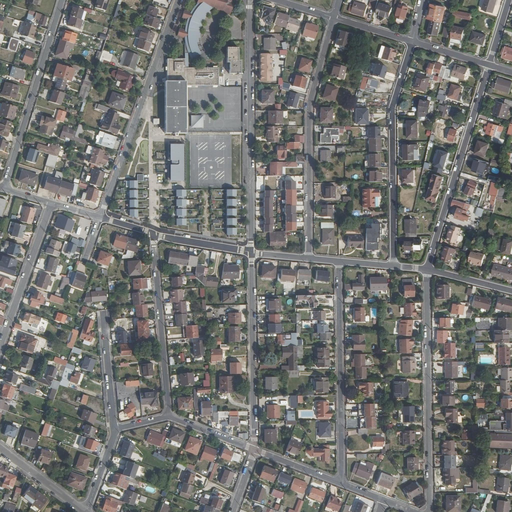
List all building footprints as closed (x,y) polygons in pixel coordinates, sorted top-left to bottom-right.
[(105,11),(108,0),(96,0),(94,7),(105,11)] [(199,30),(198,29),(201,21),(202,22),(204,13),(207,14),(207,12),(208,9),(211,8),(223,11),(223,13),(230,15),(233,4),(231,3),(231,0),(197,0),(198,0),(197,3),(198,3),(195,6),(191,9),(185,7),(183,14),(188,16),(187,21),(186,27),(180,25),(178,31),(185,33),(185,59),(185,68),(188,67),(188,52),(187,36),(195,38),(197,38),(199,30)] [(376,8),(377,2),(371,0),(369,6),(376,8)] [(495,4),(496,0),(484,0),(482,9),(493,13),(496,4),(495,4)] [(364,16),(368,6),(354,1),(351,12),(364,16)] [(405,20),(409,7),(402,5),(403,2),(400,1),(396,17),(405,20)] [(392,7),(380,3),(377,14),(389,18),(392,7)] [(442,22),(446,8),(431,4),(428,15),(430,16),(429,19),(431,20),(441,22),(442,22)] [(155,18),(158,9),(149,6),(146,15),(147,15),(155,18)] [(270,25),(275,10),(263,6),(261,11),(263,12),(261,19),(264,20),(266,24),(270,25)] [(82,11),(82,10),(72,7),(70,16),(80,19),(82,11)] [(43,16),(44,15),(29,10),(26,19),(31,20),(34,18),(39,20),(40,21),(39,24),(44,26),(47,17),(43,16)] [(471,20),(472,14),(454,10),(452,17),(471,20)] [(198,48),(197,45),(196,42),(198,42),(198,39),(198,37),(198,36),(199,36),(200,31),(201,26),(202,22),(204,19),(207,15),(209,12),(207,12),(207,14),(204,13),(202,22),(201,21),(198,29),(199,30),(197,38),(195,38),(187,36),(188,52),(192,59),(200,53),(198,48)] [(288,18),(289,16),(277,13),(274,24),(285,27),(288,18)] [(156,29),(159,20),(155,18),(147,15),(143,24),(156,29)] [(79,29),(82,20),(80,19),(70,16),(69,16),(68,20),(69,20),(67,25),(79,29)] [(297,32),(300,21),(288,18),(285,27),(285,28),(290,30),(289,32),(292,33),(293,30),(297,32)] [(438,36),(441,22),(431,20),(428,33),(438,36)] [(33,39),(38,26),(25,22),(21,35),(33,39)] [(315,39),(318,27),(306,23),(302,35),(315,39)] [(443,36),(448,38),(451,24),(446,23),(443,36)] [(462,40),(465,29),(454,26),(451,38),(462,40)] [(151,39),(153,34),(141,30),(138,39),(139,39),(150,43),(152,39),(151,39)] [(74,44),(76,34),(66,31),(64,36),(66,37),(64,41),(74,44)] [(347,48),(351,34),(340,31),(336,45),(347,48)] [(487,35),(473,31),(470,41),(484,45),(487,35)] [(264,50),(275,50),(275,48),(275,38),(264,38),(264,50)] [(18,53),(21,41),(15,39),(12,51),(18,53)] [(147,52),(150,43),(139,39),(136,48),(147,52)] [(72,49),(74,44),(64,41),(63,40),(62,40),(60,40),(55,55),(66,59),(70,48),(72,49)] [(511,48),(505,46),(505,48),(503,47),(501,54),(503,55),(502,57),(511,60),(511,48)] [(240,60),(238,60),(238,47),(226,47),(226,62),(229,62),(229,74),(240,74),(240,60)] [(384,47),(381,59),(391,62),(393,56),(394,56),(396,51),(384,47)] [(34,53),(26,50),(22,61),(30,64),(34,53)] [(102,52),(100,58),(110,61),(112,55),(102,51),(102,52)] [(133,69),(138,55),(128,51),(123,66),(133,69)] [(272,81),(271,54),(260,54),(260,57),(262,57),(262,64),(261,64),(261,70),(262,70),(262,78),(261,78),(261,81),(272,81)] [(301,58),(298,70),(308,72),(311,61),(301,58)] [(218,86),(218,67),(185,68),(185,59),(167,59),(167,81),(165,81),(165,92),(165,108),(165,128),(165,133),(185,133),(185,86),(218,86)] [(439,77),(443,78),(446,68),(447,66),(435,63),(435,64),(430,63),(430,66),(428,73),(435,76),(437,72),(440,73),(439,77)] [(70,82),(74,69),(57,64),(53,76),(58,78),(66,80),(70,82)] [(342,79),(345,68),(333,64),(330,76),(342,79)] [(375,64),(372,76),(383,79),(386,67),(375,64)] [(465,80),(468,69),(455,65),(452,75),(465,80)] [(22,80),(25,70),(16,68),(13,77),(22,80)] [(446,68),(443,78),(450,80),(451,78),(448,77),(451,70),(446,68)] [(90,88),(95,71),(87,69),(82,85),(90,88)] [(129,92),(134,77),(118,71),(117,72),(115,77),(122,80),(119,88),(129,92)] [(435,76),(428,73),(427,76),(418,74),(414,88),(426,92),(431,77),(433,78),(433,80),(436,81),(438,76),(435,76)] [(303,89),(306,78),(295,75),(292,86),(303,89)] [(376,89),(378,81),(363,77),(362,80),(360,80),(357,88),(364,90),(366,85),(376,89)] [(63,90),(66,80),(58,78),(56,82),(55,87),(63,90)] [(497,83),(493,82),(491,87),(509,93),(511,84),(511,82),(498,78),(497,83)] [(15,98),(19,86),(5,82),(1,94),(15,98)] [(459,95),(461,87),(452,84),(448,97),(454,98),(457,100),(459,95)] [(86,100),(90,88),(82,85),(80,91),(84,92),(82,99),(86,100)] [(334,101),(337,88),(326,85),(322,98),(334,101)] [(60,105),(64,93),(54,90),(50,102),(60,105)] [(262,104),(273,103),(273,91),(262,91),(262,104)] [(108,104),(121,109),(126,97),(112,92),(108,104)] [(295,108),(299,95),(290,92),(286,106),(295,108)] [(497,101),(493,115),(506,119),(510,105),(511,105),(511,100),(506,99),(504,103),(497,101)] [(418,117),(429,117),(431,101),(421,100),(418,117)] [(13,112),(15,107),(2,103),(0,109),(0,115),(12,119),(14,113),(13,112)] [(109,111),(110,109),(98,104),(96,109),(108,113),(105,124),(102,123),(100,128),(112,133),(116,134),(117,131),(116,130),(116,128),(118,129),(119,126),(115,124),(118,114),(109,111)] [(440,116),(445,117),(445,114),(446,111),(448,105),(444,104),(443,106),(440,105),(438,110),(442,111),(440,116)] [(320,122),(331,123),(332,108),(320,108),(320,122)] [(356,124),(368,124),(367,109),(355,109),(356,124)] [(63,122),(65,113),(59,110),(56,120),(63,122)] [(269,124),(282,124),(282,111),(280,111),(275,111),(268,111),(268,115),(269,115),(269,124)] [(204,115),(191,115),(191,128),(203,128),(204,115)] [(11,123),(1,119),(0,121),(0,133),(7,136),(11,123)] [(407,121),(407,138),(418,138),(418,121),(407,121)] [(503,127),(499,126),(489,123),(488,127),(485,126),(484,129),(487,130),(486,133),(496,136),(497,131),(502,132),(502,131),(503,127)] [(79,137),(83,126),(79,124),(75,136),(79,137)] [(76,131),(73,130),(68,128),(63,126),(62,130),(61,133),(60,137),(65,138),(65,136),(71,137),(70,138),(70,139),(70,140),(71,140),(72,139),(73,139),(72,138),(73,135),(75,135),(76,131)] [(277,127),(267,126),(267,138),(268,138),(268,142),(279,142),(279,138),(277,138),(277,127)] [(344,126),(331,126),(331,129),(325,129),(325,134),(323,134),(320,134),(320,143),(330,143),(330,138),(331,135),(338,135),(338,129),(344,130),(344,126)] [(379,127),(367,127),(367,138),(368,138),(379,138),(379,127)] [(447,140),(454,142),(457,130),(451,129),(447,140)] [(112,140),(113,136),(99,131),(98,135),(97,135),(96,138),(96,139),(95,143),(111,149),(114,141),(112,140)] [(379,138),(368,138),(368,152),(380,152),(380,138),(379,138)] [(6,147),(8,142),(0,139),(0,150),(3,151),(4,146),(6,147)] [(479,141),(475,154),(485,157),(489,144),(479,141)] [(418,143),(410,143),(410,145),(404,145),(404,160),(415,159),(415,149),(418,149),(419,149),(419,145),(418,145),(418,143)] [(183,160),(183,144),(171,144),(171,152),(168,152),(168,153),(168,161),(171,160),(183,160)] [(50,148),(40,145),(39,145),(38,145),(36,150),(41,151),(47,153),(49,154),(57,157),(60,148),(51,145),(50,148)] [(91,155),(94,148),(88,146),(85,153),(91,155)] [(283,158),(286,158),(286,146),(282,146),(277,146),(276,146),(277,155),(277,159),(283,159),(283,158)] [(104,151),(94,148),(91,155),(89,163),(99,166),(100,163),(106,165),(108,157),(103,155),(104,151)] [(320,162),(331,162),(331,150),(320,150),(320,162)] [(437,164),(447,167),(450,155),(440,152),(437,164)] [(54,167),(57,157),(49,154),(45,165),(54,167)] [(368,167),(379,167),(379,155),(368,155),(368,167)] [(483,174),(487,162),(476,159),(472,171),(483,174)] [(267,171),(267,176),(281,176),(281,162),(269,162),(269,171),(267,171)] [(171,181),(183,181),(183,165),(171,165),(168,165),(168,174),(171,174),(171,181)] [(99,187),(104,173),(95,169),(89,184),(99,187)] [(404,182),(408,182),(408,186),(415,186),(415,182),(414,182),(414,170),(403,170),(404,182)] [(28,174),(29,173),(22,171),(19,181),(34,186),(37,176),(28,174)] [(381,182),(381,171),(368,171),(368,182),(381,182)] [(60,181),(63,174),(56,172),(54,179),(47,177),(44,189),(70,197),(70,194),(75,196),(79,184),(74,183),(73,185),(60,181)] [(440,193),(439,192),(444,177),(434,174),(426,199),(436,202),(440,193)] [(478,184),(470,180),(464,193),(473,196),(478,184)] [(285,190),(285,231),(297,231),(296,181),(281,181),(281,190),(285,190)] [(499,187),(500,184),(492,182),(489,194),(492,195),(497,196),(498,194),(499,187)] [(324,199),(335,199),(335,186),(324,186),(324,199)] [(95,203),(98,190),(88,187),(86,194),(83,192),(81,198),(85,200),(84,200),(95,203)] [(378,196),(378,189),(362,190),(362,207),(374,207),(374,196),(378,196)] [(176,230),(187,231),(187,226),(185,226),(185,219),(182,219),(183,216),(185,216),(185,210),(183,210),(183,207),(185,207),(185,200),(183,200),(183,197),(185,197),(185,190),(175,190),(175,197),(177,197),(177,200),(175,200),(175,207),(177,207),(176,210),(175,210),(175,217),(176,217),(176,220),(175,220),(175,226),(176,227),(176,230)] [(233,239),(234,239),(234,236),(235,236),(235,229),(234,229),(234,226),(235,226),(235,220),(234,220),(234,216),(235,216),(236,210),(234,210),(234,207),(236,207),(236,200),(234,200),(234,197),(236,197),(236,190),(226,190),(226,197),(228,197),(228,200),(226,200),(226,207),(228,207),(228,210),(226,210),(225,216),(228,216),(227,219),(225,219),(225,226),(227,226),(227,229),(225,229),(225,236),(227,236),(227,238),(233,239)] [(470,205),(453,199),(451,206),(459,208),(455,218),(465,221),(467,216),(469,217),(469,215),(467,214),(470,205)] [(332,217),(332,205),(320,205),(320,217),(332,217)] [(31,224),(35,209),(25,206),(21,218),(22,219),(22,221),(31,224)] [(494,212),(477,207),(475,211),(487,214),(492,216),(494,212)] [(137,220),(137,218),(137,215),(137,211),(128,211),(129,217),(137,220)] [(69,234),(73,222),(60,217),(55,229),(69,234)] [(417,237),(417,219),(406,219),(406,237),(417,237)] [(24,230),(25,226),(15,223),(11,236),(21,239),(23,235),(25,231),(24,230)] [(333,244),(333,225),(321,224),(321,228),(322,228),(322,244),(333,244)] [(456,244),(461,228),(452,225),(451,229),(450,229),(448,233),(449,233),(448,236),(447,241),(456,244)] [(285,246),(284,231),(269,232),(269,246),(285,246)] [(124,249),(128,238),(116,234),(113,246),(124,249)] [(68,242),(65,252),(78,257),(82,248),(83,248),(86,242),(73,237),(70,243),(68,242)] [(362,248),(363,237),(347,237),(347,247),(354,247),(356,247),(356,248),(362,248)] [(138,246),(136,246),(137,240),(128,238),(124,249),(127,250),(126,255),(123,255),(122,258),(132,258),(133,252),(134,252),(137,252),(138,246)] [(56,256),(61,242),(52,239),(48,248),(47,247),(46,253),(56,256)] [(511,240),(505,239),(502,253),(511,254),(511,247),(511,240)] [(423,240),(414,240),(414,241),(414,249),(422,249),(423,240)] [(414,241),(404,241),(404,250),(414,250),(414,249),(414,241)] [(6,254),(16,257),(17,253),(19,249),(20,245),(10,242),(8,248),(6,254)] [(377,252),(377,244),(366,243),(366,246),(366,252),(377,252)] [(455,253),(456,249),(446,246),(442,260),(451,263),(454,253),(455,253)] [(111,256),(111,255),(100,251),(96,262),(108,266),(109,261),(112,262),(114,257),(111,256)] [(482,266),(485,254),(480,253),(480,254),(478,253),(471,251),(469,261),(474,263),(478,264),(477,265),(482,266)] [(182,265),(184,254),(170,252),(168,263),(182,265)] [(19,261),(1,255),(0,257),(0,270),(14,276),(19,261)] [(54,274),(58,260),(50,258),(46,271),(54,274)] [(128,262),(129,275),(140,274),(139,261),(128,262)] [(221,279),(238,278),(238,265),(228,266),(228,264),(224,264),(221,279)] [(505,278),(508,267),(494,264),(491,275),(505,278)] [(261,276),(275,277),(276,267),(263,265),(261,276)] [(206,278),(202,277),(204,267),(196,266),(195,276),(204,286),(206,278)] [(281,270),(280,280),(293,282),(294,271),(281,270)] [(304,285),(309,286),(310,280),(310,271),(298,270),(297,279),(305,280),(304,285)] [(316,271),(316,280),(328,282),(329,272),(316,271)] [(86,277),(73,272),(70,279),(73,280),(71,285),(82,289),(86,277)] [(49,280),(51,276),(41,273),(36,286),(46,290),(48,285),(50,286),(52,281),(49,280)] [(10,285),(12,280),(2,277),(0,276),(0,278),(1,278),(0,281),(0,287),(4,288),(5,284),(10,285)] [(182,286),(181,276),(180,276),(171,277),(172,287),(182,286)] [(66,291),(68,285),(68,284),(70,279),(64,277),(60,288),(66,291)] [(216,281),(217,278),(207,277),(206,286),(216,287),(217,281),(216,281)] [(147,288),(146,278),(133,279),(133,281),(134,289),(147,288)] [(370,278),(370,290),(380,290),(380,278),(370,278)] [(413,279),(403,280),(403,286),(403,289),(403,297),(413,297),(413,279)] [(449,285),(437,285),(437,299),(449,299),(449,285)] [(106,291),(101,291),(101,288),(96,288),(96,292),(87,293),(83,302),(106,300),(106,291)] [(183,301),(182,289),(170,290),(171,298),(170,298),(170,303),(174,302),(183,301)] [(236,296),(236,290),(222,290),(222,302),(234,302),(234,296),(236,296)] [(42,296),(42,295),(40,294),(41,294),(35,292),(33,297),(31,296),(30,300),(31,301),(37,303),(42,305),(45,297),(42,296)] [(143,304),(142,292),(132,293),(133,305),(136,305),(143,304)] [(62,304),(63,300),(51,295),(49,300),(62,304)] [(295,296),(295,301),(298,301),(298,300),(307,300),(309,304),(309,308),(315,308),(315,305),(317,305),(317,301),(316,301),(314,298),(314,295),(313,295),(295,296)] [(474,296),(471,306),(488,310),(491,300),(474,296)] [(511,305),(511,300),(498,297),(495,309),(510,313),(511,305)] [(267,299),(267,303),(266,303),(266,312),(280,311),(279,299),(267,299)] [(187,314),(186,301),(183,301),(174,302),(175,315),(186,314),(187,314)] [(415,316),(415,303),(404,303),(404,317),(415,316)] [(148,316),(147,304),(143,304),(136,305),(137,317),(148,316)] [(468,307),(452,304),(450,313),(459,315),(459,318),(465,318),(467,308),(468,307)] [(363,308),(354,308),(355,321),(364,321),(363,308)] [(314,311),(314,320),(325,320),(325,311),(314,311)] [(22,321),(29,324),(31,318),(32,315),(26,312),(22,321)] [(65,318),(66,315),(58,312),(55,320),(64,323),(65,318)] [(240,324),(240,313),(228,313),(228,324),(240,324)] [(185,326),(187,326),(186,314),(175,315),(176,327),(185,326)] [(449,318),(438,318),(438,327),(449,327),(449,318)] [(509,323),(511,323),(510,318),(498,318),(498,330),(507,330),(509,330),(509,323)] [(91,327),(93,321),(86,319),(79,338),(91,342),(95,333),(90,331),(89,331),(90,327),(91,327)] [(413,320),(407,320),(405,320),(403,335),(410,336),(411,325),(413,325),(413,320)] [(147,329),(147,321),(137,322),(132,322),(133,330),(138,330),(147,329)] [(320,332),(328,332),(327,324),(317,325),(317,333),(320,332)] [(191,338),(198,338),(197,325),(187,326),(185,326),(186,339),(191,338)] [(228,341),(239,341),(239,327),(228,327),(228,341)] [(148,337),(147,329),(138,330),(138,338),(148,337)] [(67,347),(72,349),(73,347),(73,346),(74,342),(78,332),(73,330),(72,332),(74,333),(70,344),(68,344),(67,347)] [(494,330),(494,343),(507,343),(507,330),(498,330),(494,330)] [(127,331),(117,332),(118,344),(129,343),(127,331)] [(447,331),(436,331),(437,343),(444,343),(447,343),(447,337),(447,331)] [(328,332),(320,332),(320,341),(330,341),(330,332),(328,332)] [(287,346),(297,345),(296,333),(291,333),(291,342),(285,342),(285,335),(277,335),(278,344),(282,344),(282,346),(287,346)] [(31,354),(36,340),(21,334),(16,349),(31,354)] [(364,335),(353,335),(353,350),(363,350),(364,335)] [(203,340),(207,340),(207,337),(198,338),(191,338),(192,343),(193,343),(194,357),(204,356),(203,340)] [(413,339),(401,339),(401,353),(411,353),(411,348),(411,344),(413,344),(413,339)] [(447,343),(444,343),(444,358),(454,358),(454,343),(451,343),(447,343)] [(133,344),(121,345),(121,348),(121,354),(131,353),(130,348),(133,347),(133,344)] [(282,348),(282,358),(288,357),(288,366),(288,370),(297,370),(297,366),(297,345),(287,346),(287,348),(282,348)] [(80,354),(81,349),(73,346),(73,347),(72,349),(71,351),(80,354)] [(210,346),(211,363),(216,363),(216,360),(221,360),(221,349),(216,349),(216,346),(210,346)] [(509,347),(498,347),(498,365),(509,365),(509,347)] [(317,358),(328,357),(328,348),(317,348),(317,358)] [(364,354),(354,354),(354,359),(354,366),(355,366),(364,366),(364,354)] [(34,359),(23,355),(19,367),(21,367),(20,371),(25,373),(27,369),(30,370),(34,359)] [(91,372),(96,360),(85,356),(81,368),(91,372)] [(415,356),(402,357),(402,373),(415,373),(415,368),(414,368),(414,366),(415,366),(415,356)] [(328,357),(317,358),(317,368),(328,367),(328,357)] [(65,367),(65,366),(64,366),(54,362),(52,368),(61,371),(59,379),(61,379),(65,367)] [(445,378),(457,378),(457,362),(445,362),(445,378)] [(153,376),(152,363),(141,364),(142,377),(146,376),(152,376),(153,376)] [(355,366),(355,379),(366,379),(366,366),(364,366),(355,366)] [(77,384),(80,374),(73,371),(73,370),(65,367),(61,379),(59,384),(67,387),(69,381),(76,384),(77,384)] [(501,368),(501,380),(509,380),(511,380),(511,368),(501,368)] [(15,385),(18,376),(14,374),(6,372),(6,371),(4,375),(5,376),(4,381),(15,385)] [(181,385),(193,384),(192,373),(180,374),(181,385)] [(50,386),(53,377),(47,375),(45,380),(39,377),(37,382),(50,386)] [(233,393),(232,377),(220,377),(220,393),(233,393)] [(276,377),(265,377),(265,389),(276,389),(276,377)] [(327,378),(315,378),(315,392),(327,392),(327,378)] [(406,378),(394,378),(394,397),(407,397),(407,382),(406,382),(406,378)] [(445,393),(454,393),(454,380),(444,381),(444,390),(445,390),(445,393)] [(509,393),(509,380),(501,380),(500,380),(500,393),(509,393)] [(358,383),(358,389),(362,389),(362,397),(373,396),(373,383),(362,383),(358,383)] [(11,400),(15,388),(4,384),(2,390),(1,393),(2,393),(1,396),(4,398),(5,398),(11,400)] [(33,395),(35,390),(20,385),(18,389),(33,395)] [(53,402),(54,399),(57,390),(52,388),(51,393),(52,393),(49,400),(53,402)] [(210,393),(209,388),(194,389),(194,411),(199,411),(198,397),(197,397),(197,393),(205,392),(205,393),(210,393)] [(158,406),(157,392),(140,393),(141,404),(150,404),(150,406),(158,406)] [(511,392),(509,393),(500,393),(500,396),(500,408),(511,408),(511,392)] [(85,405),(88,396),(83,394),(82,398),(78,397),(76,401),(85,405)] [(178,398),(178,409),(192,408),(191,397),(192,397),(192,394),(187,394),(187,397),(178,398)] [(5,398),(4,398),(1,396),(0,395),(0,409),(2,410),(4,410),(7,411),(7,412),(9,406),(3,404),(5,398)] [(440,406),(453,405),(453,396),(442,396),(442,402),(440,402),(440,406)] [(211,414),(211,401),(201,402),(202,415),(211,414)] [(330,411),(328,411),(328,401),(316,402),(317,417),(327,417),(330,417),(330,411)] [(133,409),(135,408),(132,402),(126,406),(128,408),(124,410),(128,418),(133,415),(132,414),(135,412),(133,409)] [(267,405),(267,418),(279,417),(279,405),(267,405)] [(413,406),(398,407),(399,423),(413,422),(413,414),(413,406)] [(93,418),(95,413),(84,409),(80,418),(93,423),(95,418),(93,418)] [(457,423),(457,409),(447,409),(444,409),(445,414),(447,414),(447,417),(447,423),(457,423)] [(238,411),(220,412),(218,412),(218,413),(213,413),(213,422),(217,422),(217,417),(229,417),(229,425),(238,425),(238,411)] [(376,412),(368,412),(368,423),(370,423),(370,424),(377,425),(377,423),(380,423),(380,419),(377,419),(377,416),(376,416),(376,412)] [(511,413),(505,413),(506,422),(496,422),(496,426),(494,426),(494,428),(487,428),(487,430),(495,431),(511,431),(511,430),(511,413)] [(487,424),(487,414),(477,414),(477,424),(487,424)] [(330,437),(330,423),(319,423),(319,437),(330,437)] [(17,433),(19,428),(6,424),(2,434),(14,438),(16,433),(17,433)] [(93,436),(96,428),(86,424),(83,433),(85,433),(83,437),(86,438),(88,439),(94,441),(95,437),(93,436)] [(180,444),(185,433),(172,428),(168,439),(180,444)] [(275,429),(264,429),(264,443),(276,443),(275,429)] [(33,447),(38,434),(25,430),(22,440),(26,442),(25,444),(33,447)] [(160,453),(168,431),(164,430),(162,435),(150,431),(146,441),(159,446),(157,452),(160,453)] [(414,439),(414,431),(403,431),(403,444),(413,444),(413,439),(414,439)] [(511,431),(495,431),(495,434),(495,436),(489,436),(489,446),(491,446),(491,447),(502,447),(502,443),(511,443),(511,431)] [(78,446),(84,448),(87,439),(82,437),(78,446)] [(185,450),(196,454),(201,441),(190,437),(185,450)] [(382,437),(372,437),(372,447),(382,447),(382,437)] [(94,451),(97,442),(94,441),(88,439),(84,448),(94,451)] [(290,440),(286,450),(294,454),(296,453),(298,454),(301,445),(290,440)] [(453,440),(442,440),(442,445),(443,455),(453,455),(457,455),(457,451),(453,451),(453,440)] [(130,459),(135,445),(124,441),(119,455),(130,459)] [(318,456),(318,461),(326,461),(326,463),(327,463),(328,463),(329,463),(329,461),(329,445),(319,445),(319,449),(316,449),(315,450),(312,448),(310,447),(309,447),(307,448),(306,449),(306,450),(306,452),(306,453),(309,455),(312,456),(318,456)] [(212,462),(216,451),(205,446),(200,461),(202,461),(203,458),(212,462)] [(38,460),(41,449),(37,448),(33,458),(38,460)] [(48,463),(52,453),(41,449),(38,461),(43,462),(48,463)] [(229,460),(232,452),(224,449),(220,457),(229,460)] [(231,460),(238,462),(240,455),(234,452),(231,460)] [(80,454),(75,467),(85,470),(90,458),(80,454)] [(443,455),(442,455),(442,460),(443,460),(443,463),(442,463),(442,468),(453,468),(453,455),(443,455)] [(511,456),(500,455),(499,469),(510,470),(511,456)] [(417,458),(407,458),(407,469),(417,469),(417,458)] [(127,461),(122,475),(125,476),(133,479),(138,465),(127,461)] [(356,462),(352,473),(368,479),(372,469),(365,466),(356,462)] [(195,475),(195,473),(178,463),(176,466),(185,471),(181,482),(183,483),(191,485),(195,475)] [(209,480),(211,481),(218,464),(215,463),(209,480)] [(8,469),(0,465),(0,476),(5,478),(8,469)] [(281,473),(277,471),(264,466),(259,477),(273,482),(274,478),(278,479),(281,473)] [(229,484),(234,473),(225,469),(220,481),(224,483),(229,485),(229,484)] [(459,479),(459,471),(449,471),(443,471),(443,477),(445,477),(445,485),(452,485),(455,485),(455,479),(459,479)] [(115,472),(114,475),(111,484),(126,489),(127,485),(122,483),(125,476),(122,475),(115,472)] [(16,476),(7,473),(3,483),(12,487),(16,476)] [(381,473),(377,483),(384,486),(384,487),(390,490),(394,478),(381,473)] [(85,478),(71,474),(67,484),(81,489),(85,478)] [(509,475),(504,474),(504,478),(498,477),(496,491),(498,491),(502,491),(507,492),(509,478),(509,475)] [(294,478),(290,489),(303,494),(307,483),(294,478)] [(414,482),(403,489),(408,498),(414,495),(414,496),(420,493),(414,482)] [(190,495),(192,487),(183,484),(180,492),(190,495)] [(32,496),(36,491),(28,486),(21,496),(31,503),(35,498),(32,496)] [(311,488),(308,496),(322,502),(325,493),(311,488)] [(133,506),(137,494),(127,490),(123,502),(124,502),(133,506)] [(46,498),(36,491),(32,496),(35,498),(31,503),(39,508),(46,498)] [(264,492),(262,497),(272,501),(274,496),(264,492)] [(490,494),(488,494),(482,510),(485,511),(490,498),(491,495),(490,494)] [(123,506),(124,502),(123,502),(107,496),(102,510),(107,511),(114,511),(117,504),(123,506)] [(337,511),(341,502),(337,500),(335,499),(335,498),(330,496),(326,507),(337,511)] [(459,496),(446,496),(446,511),(459,511),(459,496)] [(219,510),(222,501),(213,498),(212,501),(201,497),(199,503),(206,505),(219,510)] [(497,500),(495,511),(507,511),(509,502),(497,500)] [(267,507),(278,511),(281,502),(278,501),(276,505),(269,502),(267,507)] [(357,502),(352,511),(365,511),(367,506),(368,506),(357,502)] [(167,511),(170,506),(163,503),(159,511),(167,511)]
